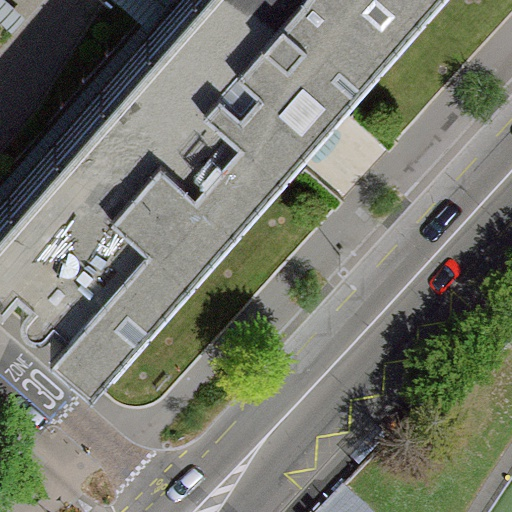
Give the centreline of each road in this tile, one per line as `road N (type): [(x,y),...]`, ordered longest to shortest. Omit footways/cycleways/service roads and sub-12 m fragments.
road 1 (primary): [(511,187),(216,511)]
road 2 (residential): [(193,511),(0,346)]
